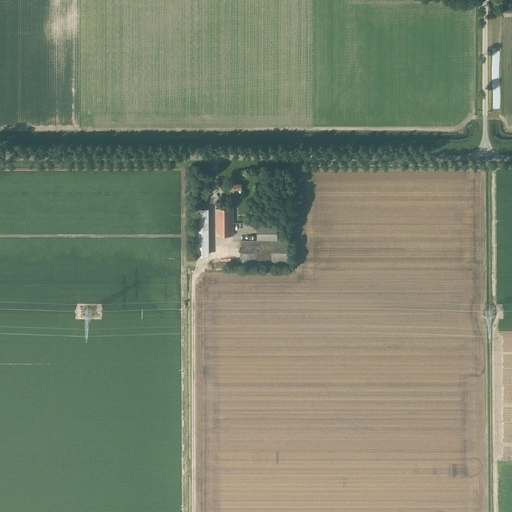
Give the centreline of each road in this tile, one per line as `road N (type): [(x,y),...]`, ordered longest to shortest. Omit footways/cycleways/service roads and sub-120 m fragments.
road 1 (unclassified): [(481,158),(0,158)]
road 2 (unclassified): [(485,140),(485,0)]
